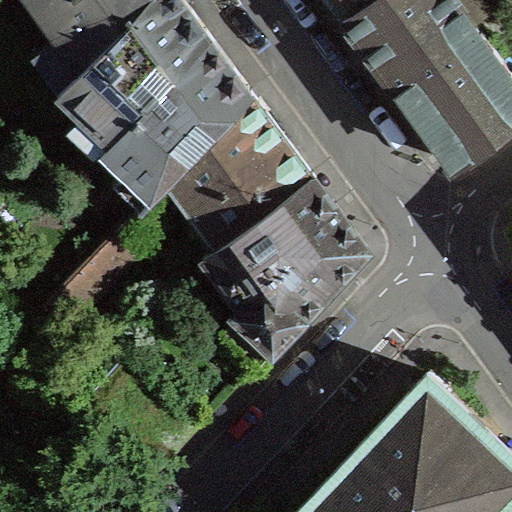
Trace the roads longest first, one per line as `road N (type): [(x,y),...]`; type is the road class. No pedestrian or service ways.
road 1 (residential): [(195,511),(436,256)]
road 2 (residential): [(252,0),(436,256)]
road 3 (residential): [(436,256),(511,350)]
